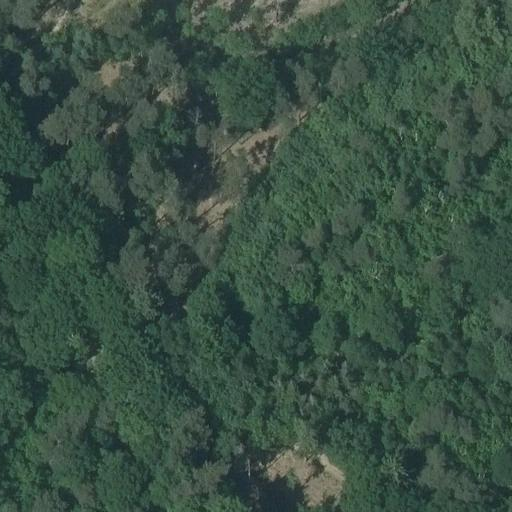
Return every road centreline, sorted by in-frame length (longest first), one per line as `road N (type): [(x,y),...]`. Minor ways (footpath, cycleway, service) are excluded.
road 1 (unknown): [(81,324),(0,103)]
road 2 (unknown): [(150,511),(81,324)]
